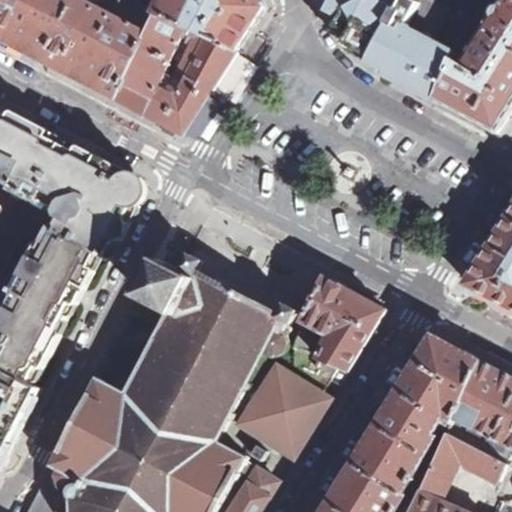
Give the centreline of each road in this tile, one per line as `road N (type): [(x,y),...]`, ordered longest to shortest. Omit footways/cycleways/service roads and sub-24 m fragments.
road 1 (residential): [(191,174),(9,511)]
road 2 (residential): [(191,174),(428,301)]
road 3 (residential): [(294,511),(428,301)]
road 4 (residential): [(0,73),(191,174)]
road 5 (residential): [(428,301),(506,172)]
